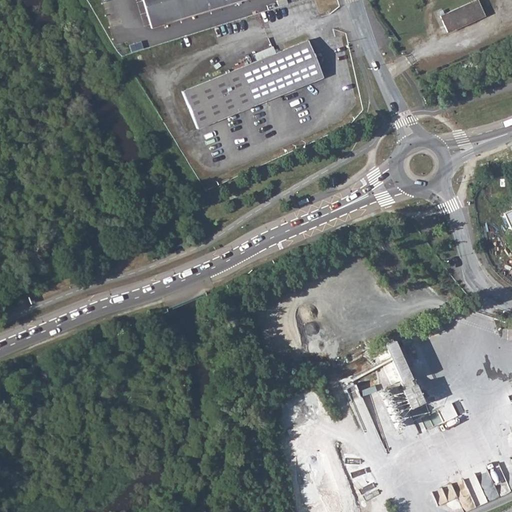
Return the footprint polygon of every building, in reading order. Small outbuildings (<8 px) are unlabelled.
[(142,0),(150,26),(238,0),(142,0)] [(410,0),(382,0),(388,13),(412,3),(410,0)] [(473,0),(440,13),(447,31),(486,16),(479,0),(473,0)] [(245,65),(233,70),(182,91),(197,128),(322,77),(318,68),(312,52),(307,40),(249,64),(246,65),(245,65)] [(312,52),(318,68),(323,57),(312,52)] [(483,188),(483,191),(485,195),(485,198),(487,200),(491,200),(493,198),(494,195),(493,193),(491,192),(489,187),(486,186),(483,188)] [(309,201),(307,197),(298,201),(299,203),(300,205),(309,201)] [(382,343),(400,381),(399,381),(407,399),(419,393),(394,338),(382,343)]
